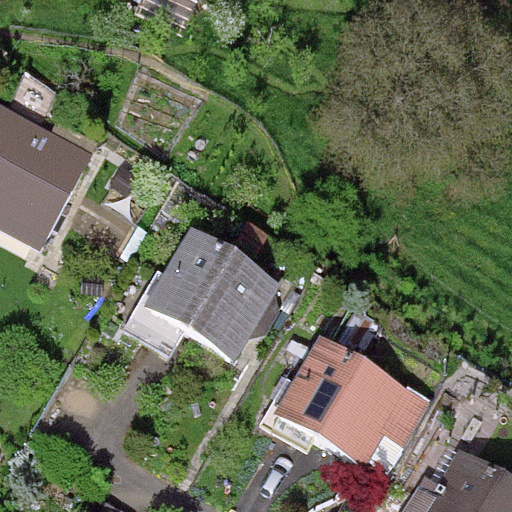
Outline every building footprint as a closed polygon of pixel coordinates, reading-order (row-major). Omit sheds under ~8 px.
[(192,0),(162,0),(157,13),(182,24),(192,0)] [(93,157),(0,106),(0,233),(40,255),(93,157)] [(277,283),(190,233),(163,280),(152,274),(117,334),(169,364),(185,336),(231,362),(277,283)] [(432,402),(318,338),(271,421),(366,474),(385,441),(404,452),(432,402)] [(511,511),(511,483),(463,455),(438,497),(417,485),(401,511),(511,511)]
